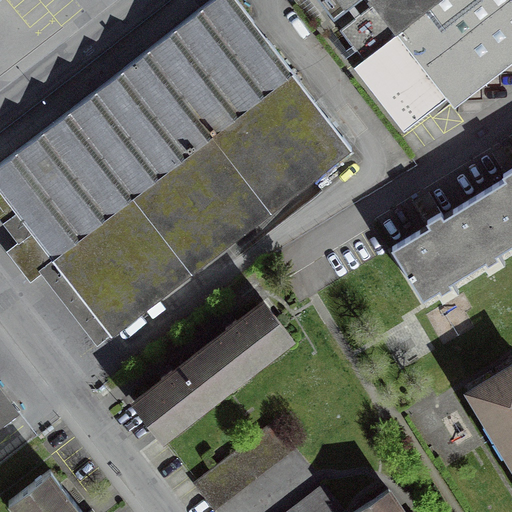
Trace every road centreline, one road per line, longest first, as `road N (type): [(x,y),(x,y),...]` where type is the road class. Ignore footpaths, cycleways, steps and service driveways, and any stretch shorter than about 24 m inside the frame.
road 1 (residential): [(161,511),(0,292)]
road 2 (residential): [(0,111),(142,0)]
